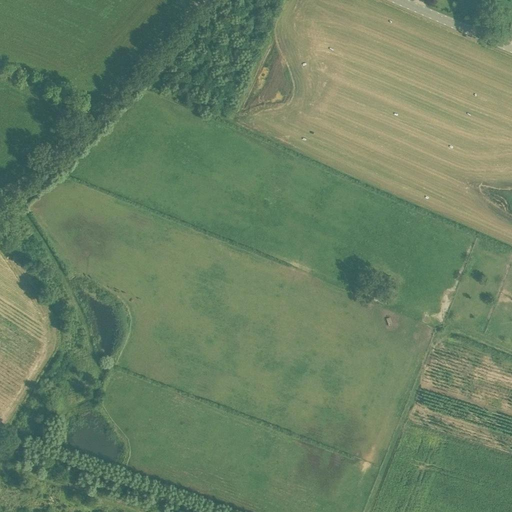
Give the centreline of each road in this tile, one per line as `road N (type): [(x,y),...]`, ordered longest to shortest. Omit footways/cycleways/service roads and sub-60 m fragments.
road 1 (unclassified): [(0,193),(23,180),(205,0)]
road 2 (tertiary): [(511,48),(398,0)]
